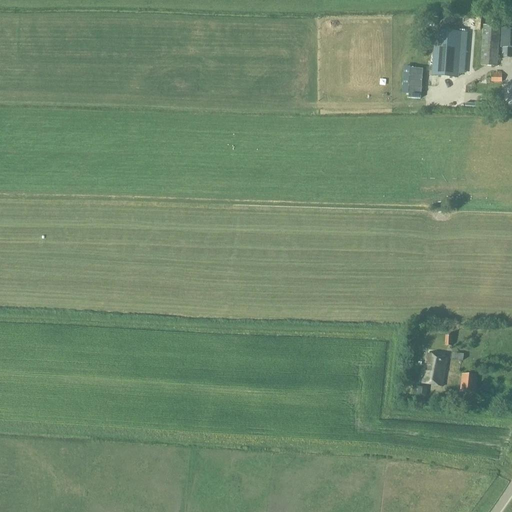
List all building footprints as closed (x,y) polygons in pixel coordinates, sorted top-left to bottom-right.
[(511,23),(502,23),(501,48),(503,48),(503,58),(511,58),(511,23)] [(483,26),(482,44),(475,43),(473,64),(480,64),(480,66),(498,67),(501,27),(483,26)] [(459,70),(460,57),(465,57),(466,43),(461,42),(462,34),(435,32),(433,68),(428,67),(428,72),(433,72),(432,76),(458,79),(459,74),(465,75),(465,70),(459,70)] [(491,83),(502,83),(502,73),(492,73),(491,83)] [(464,355),(452,353),(451,360),(463,362),(464,355)] [(448,358),(427,354),(422,384),(442,387),(448,358)] [(477,377),(462,375),(460,393),(475,395),(477,377)] [(426,397),(427,388),(417,387),(416,396),(426,397)]
